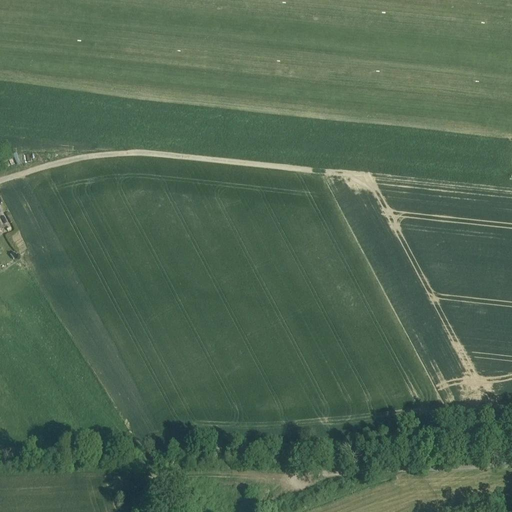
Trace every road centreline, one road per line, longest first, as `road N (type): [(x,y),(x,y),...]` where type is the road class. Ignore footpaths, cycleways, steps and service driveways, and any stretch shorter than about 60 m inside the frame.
road 1 (track): [(0,182),(98,156),(147,154),(308,170)]
road 2 (track): [(363,471),(178,479),(128,493)]
road 3 (unclassified): [(511,463),(363,471)]
